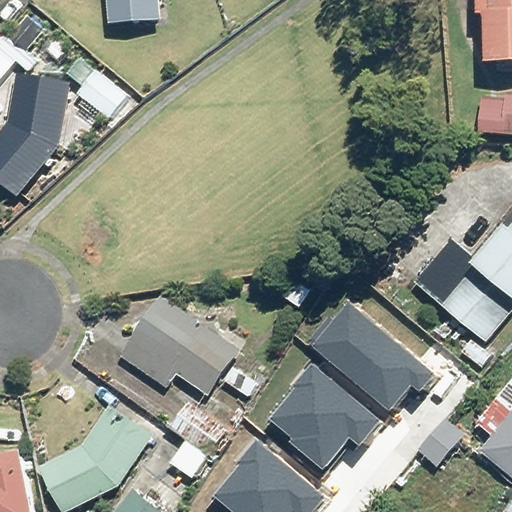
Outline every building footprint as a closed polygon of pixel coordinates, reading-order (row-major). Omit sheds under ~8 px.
[(112,0),(115,25),(172,20),(170,0),(112,0)] [(511,60),(511,0),(491,0),(496,61),(511,60)] [(0,46),(0,78),(27,48),(11,34),(0,46)] [(136,95),(105,69),(100,75),(87,63),(77,75),(90,86),(85,91),(92,97),(77,115),(95,131),(110,113),(116,118),(136,95)] [(0,140),(0,164),(27,191),(69,149),(80,81),(26,72),(17,124),(0,140)] [(511,88),(487,87),(484,132),(511,133),(511,88)] [(463,236),(423,285),(491,341),(511,315),(511,230),(490,258),(463,236)] [(245,345),(167,295),(126,357),(204,407),(245,345)] [(361,305),(327,346),(403,407),(424,381),(433,388),(445,374),(361,305)] [(322,367),(281,417),(303,435),(294,446),(326,472),(353,440),(366,451),(390,423),(322,367)] [(117,405),(94,444),(53,462),(74,511),(129,488),(162,432),(117,405)] [(423,449),(446,468),(473,436),(450,417),(423,449)] [(511,421),(490,448),(511,466),(511,421)] [(217,458),(191,439),(175,462),(201,481),(217,458)] [(268,443),(227,493),(249,511),(248,511),(325,511),(336,499),(268,443)] [(0,475),(0,511),(45,511),(37,444),(0,448),(0,458),(2,476),(0,475)] [(171,511),(143,490),(125,511),(171,511)]
